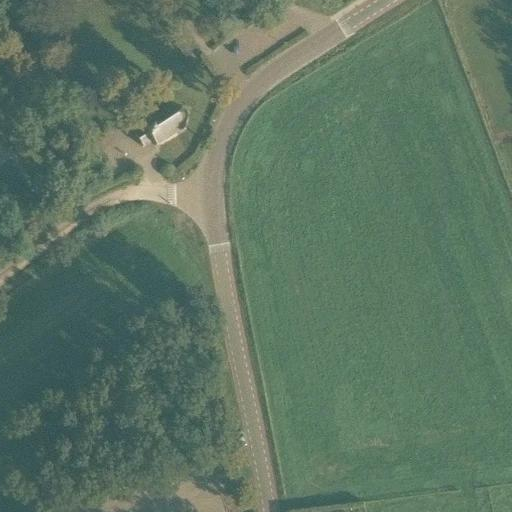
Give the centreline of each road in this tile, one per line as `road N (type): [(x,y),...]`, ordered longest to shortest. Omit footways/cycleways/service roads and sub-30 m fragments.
road 1 (tertiary): [(262,511),(211,241),(213,159),(255,83),(389,0)]
road 2 (track): [(0,281),(101,210),(144,196),(210,202)]
